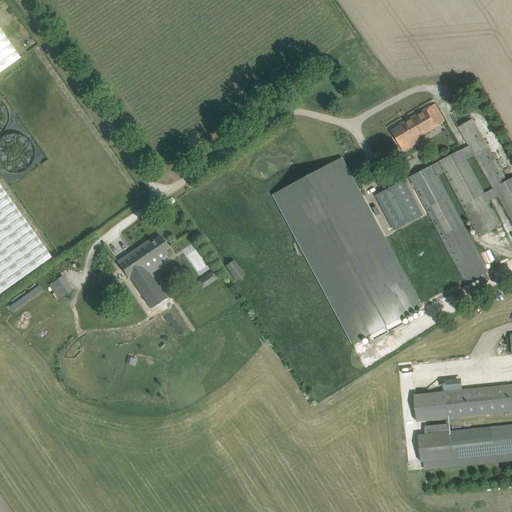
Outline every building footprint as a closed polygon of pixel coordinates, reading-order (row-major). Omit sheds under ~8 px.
[(0,29),(0,292),(51,257),(0,185),(0,71),(20,58),(0,29)] [(31,164),(36,150),(23,135),(25,132),(14,119),(16,115),(8,106),(0,102),(0,169),(10,174),(14,178),(31,164)] [(400,124),(402,126),(393,132),(404,151),(421,140),(420,137),(446,122),(435,104),(400,124)] [(511,178),(508,181),(477,128),(472,119),(465,123),(458,127),(462,133),(469,146),(462,149),(467,159),(474,155),(493,188),(485,193),(467,159),(462,150),(439,162),(432,165),(409,178),(466,284),(488,271),(463,223),(438,175),(444,172),(478,237),(501,225),(489,201),(498,196),(511,221),(511,178)] [(320,170),(274,194),(353,343),(367,336),(371,342),(405,324),(401,318),(421,307),(419,305),(386,242),(341,158),(320,170)] [(404,180),(376,195),(395,230),(423,216),(404,180)] [(144,244),(119,261),(124,269),(130,278),(142,296),(144,298),(151,309),(167,298),(151,275),(147,269),(152,265),(159,260),(160,260),(168,254),(165,250),(169,248),(166,245),(161,236),(151,243),(150,240),(144,244)] [(235,281),(244,275),(233,259),(224,265),(235,281)] [(197,282),(202,289),(218,279),(213,271),(197,282)] [(38,284),(10,306),(14,312),(43,290),(38,284)] [(479,388),(414,395),(416,421),(490,413),(511,410),(511,425),(492,428),(449,432),(448,424),(424,426),(424,427),(425,435),(419,435),(421,461),(423,461),(424,470),(511,460),(511,384),(498,386),(487,387),(479,388)]
